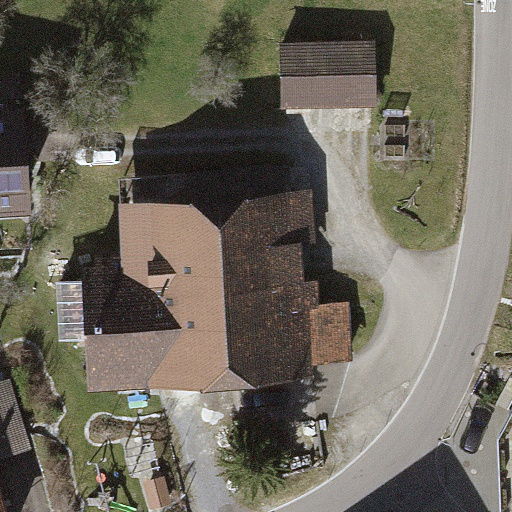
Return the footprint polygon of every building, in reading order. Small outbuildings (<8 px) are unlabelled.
[(374,0),(374,6),(469,8),(469,0),(374,0)] [(381,52),(285,55),(287,122),(383,119),(381,52)] [(29,113),(0,114),(0,222),(36,220),(29,113)] [(309,195),(121,205),(123,254),(79,256),(86,379),(314,367),(314,356),(350,354),(347,307),(321,309),(319,286),(302,287),(300,250),(312,249),(309,195)] [(0,395),(0,472),(38,461),(17,391),(0,395)] [(0,511),(8,511),(0,484),(0,511)]
